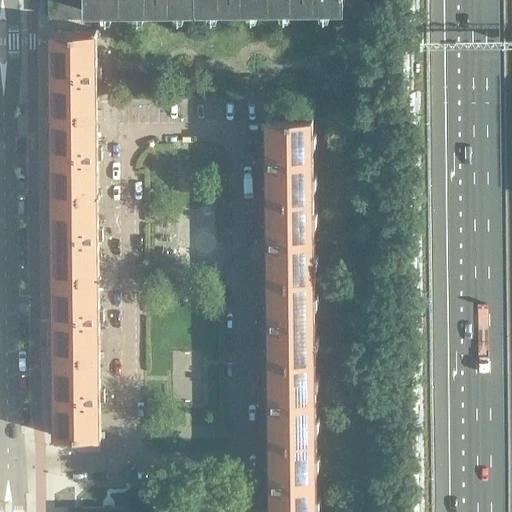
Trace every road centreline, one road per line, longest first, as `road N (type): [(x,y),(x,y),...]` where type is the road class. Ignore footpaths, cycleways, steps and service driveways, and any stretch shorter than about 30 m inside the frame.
road 1 (motorway): [(478,0),(484,511)]
road 2 (residential): [(241,457),(237,133),(126,134)]
road 3 (residential): [(130,456),(126,134)]
road 4 (tertiary): [(5,296),(0,0)]
road 5 (tertiary): [(8,459),(5,296)]
road 6 (residential): [(8,459),(130,456)]
